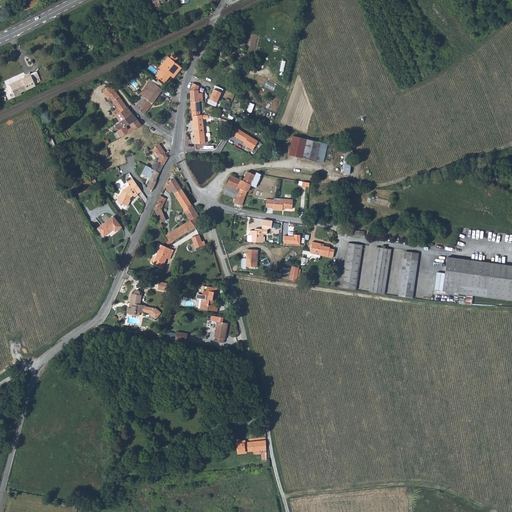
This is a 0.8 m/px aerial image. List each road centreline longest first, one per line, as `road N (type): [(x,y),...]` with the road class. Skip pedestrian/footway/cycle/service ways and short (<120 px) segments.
road 1 (track): [(203,201),(227,171),(289,165),(383,185),(511,144)]
road 2 (unclassified): [(0,502),(34,377),(53,350),(101,313)]
road 3 (residential): [(101,313),(176,150)]
road 4 (track): [(286,511),(246,344)]
road 5 (residential): [(203,201),(246,344)]
road 6 (residential): [(177,138),(184,91),(223,0)]
